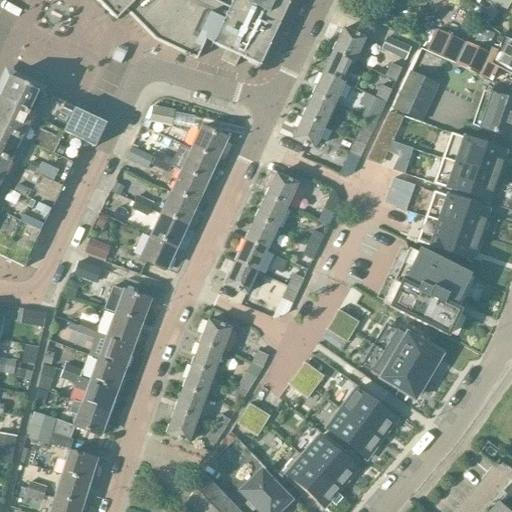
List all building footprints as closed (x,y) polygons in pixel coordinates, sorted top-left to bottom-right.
[(94,0),(115,21),(125,11),(154,41),(196,60),(205,40),(211,43),(211,44),(259,66),(289,0),(94,0)] [(342,30),(327,63),(348,73),(363,40),(342,30)] [(428,48),(426,52),(455,65),(456,62),(465,44),(455,39),(437,30),(428,48)] [(387,38),(381,51),(405,62),(411,49),(387,38)] [(457,63),(456,65),(492,81),(493,79),(501,65),(511,71),(511,44),(508,43),(502,54),(492,49),(488,56),(466,45),(457,63)] [(116,49),(110,60),(120,64),(125,53),(121,51),(116,49)] [(234,67),(236,62),(239,57),(225,51),(221,61),(234,67)] [(327,63),(312,96),(333,105),(348,73),(327,63)] [(390,63),(384,77),(396,83),(402,69),(401,69),(390,63)] [(411,72),(393,110),(421,123),(438,85),(411,72)] [(7,77),(0,92),(0,182),(43,94),(7,77)] [(379,87),(369,110),(381,116),(391,92),(379,87)] [(489,94),(477,128),(479,129),(509,140),(511,131),(511,102),(491,95),(489,94)] [(312,96),(302,118),(323,127),(333,105),(312,96)] [(170,126),(173,112),(152,108),(149,121),(170,126)] [(62,132),(62,133),(83,144),(93,148),(94,148),(105,124),(73,109),(62,132)] [(302,118),(291,140),(312,150),(323,127),(302,118)] [(364,120),(354,142),(366,147),(376,125),(364,120)] [(201,128),(190,150),(215,162),(225,139),(201,128)] [(38,130),(31,145),(52,155),(59,140),(38,130)] [(455,137),(447,162),(500,179),(505,165),(501,164),(505,153),(455,137)] [(349,154),(361,159),(366,147),(354,142),(349,154)] [(146,169),(151,159),(151,158),(131,149),(126,159),(146,169)] [(190,150),(180,172),(205,183),(215,162),(190,150)] [(152,165),(158,169),(164,158),(156,155),(152,165)] [(164,158),(158,169),(167,173),(172,162),(164,158)] [(447,162),(439,188),(488,204),(492,193),(496,194),(500,179),(447,162)] [(180,172),(170,193),(195,205),(205,183),(180,172)] [(274,176),(264,198),(286,207),(296,185),(274,176)] [(13,193),(23,198),(26,190),(16,185),(13,193)] [(170,193),(159,216),(184,227),(195,205),(170,193)] [(437,196),(428,221),(482,238),(486,224),(482,223),(486,212),(437,196)] [(131,209),(139,212),(144,201),(136,198),(131,209)] [(264,198),(254,220),(276,229),(286,207),(264,198)] [(144,201),(139,212),(147,216),(152,205),(144,201)] [(37,204),(33,211),(45,217),(48,210),(37,204)] [(322,209),(316,222),(327,227),(333,214),(322,209)] [(41,234),(0,214),(0,258),(24,270),(41,234)] [(159,216),(149,237),(174,249),(184,227),(159,216)] [(254,220),(244,242),(265,251),(276,229),(254,220)] [(428,221),(420,247),(470,262),(473,252),(477,253),(482,238),(428,221)] [(312,231),(306,244),(317,249),(323,236),(323,235),(312,231)] [(164,271),(174,249),(149,237),(139,259),(164,271)] [(244,242),(234,264),(255,273),(265,251),(244,242)] [(102,260),(106,250),(86,243),(82,254),(102,260)] [(306,244),(301,256),(311,261),(312,261),(317,249),(306,244)] [(383,302),(381,305),(387,308),(447,336),(458,312),(457,311),(454,309),(460,295),(464,297),(474,277),(470,276),(417,250),(416,252),(416,253),(408,249),(407,251),(383,302)] [(93,282),(98,270),(79,263),(75,275),(93,282)] [(234,264),(224,286),(245,295),(255,273),(234,264)] [(292,275),(286,287),(297,292),(303,279),(292,275)] [(68,281),(65,287),(62,295),(73,298),(78,285),(68,281)] [(112,287),(102,310),(114,315),(140,324),(148,301),(123,291),(112,287)] [(286,287),(280,299),(291,304),(297,292),(286,287)] [(21,325),(41,329),(44,314),(23,310),(21,325)] [(114,315),(105,338),(131,347),(140,324),(114,315)] [(76,333),(84,336),(88,323),(81,321),(76,333)] [(207,322),(199,345),(220,353),(229,330),(207,322)] [(88,323),(84,336),(93,339),(97,327),(88,323)] [(396,330),(383,351),(429,380),(437,367),(434,365),(439,356),(396,330)] [(105,338),(97,360),(123,369),(131,347),(105,338)] [(14,343),(11,360),(15,361),(15,363),(20,364),(19,369),(31,371),(37,348),(14,343)] [(199,345),(190,367),(212,375),(220,353),(199,345)] [(256,351),(250,364),(259,369),(261,370),(267,356),(256,351)] [(383,351),(370,372),(412,399),(417,390),(421,392),(429,380),(383,351)] [(97,360),(89,382),(115,391),(123,369),(97,360)] [(303,363),(286,385),(306,400),(322,377),(303,363)] [(64,364),(58,379),(74,385),(77,377),(79,378),(82,371),(64,364)] [(42,365),(37,388),(47,392),(55,369),(42,365)] [(0,366),(0,372),(12,375),(12,378),(23,379),(25,371),(19,370),(14,369),(0,366)] [(190,367),(182,390),(203,398),(212,375),(190,367)] [(244,373),(240,380),(249,386),(250,387),(255,379),(254,379),(244,373)] [(74,385),(73,389),(85,393),(81,405),(107,414),(115,391),(89,382),(79,378),(77,377),(74,385)] [(240,380),(230,396),(239,402),(240,402),(250,387),(249,386),(240,380)] [(42,406),(47,393),(38,389),(35,397),(35,398),(34,403),(42,406)] [(182,390),(173,412),(195,420),(203,398),(182,390)] [(354,390),(339,410),(380,440),(395,420),(354,390)] [(72,401),(67,413),(77,416),(73,427),(98,437),(107,414),(81,405),(72,401)] [(248,404),(235,425),(256,437),(268,417),(248,404)] [(339,410),(324,430),(365,460),(380,440),(339,410)] [(186,443),(195,420),(173,412),(165,435),(186,443)] [(33,414),(29,428),(50,435),(55,420),(33,414)] [(219,415),(212,426),(221,432),(222,432),(229,421),(228,420),(219,415)] [(212,426),(204,438),(214,444),(222,432),(221,432),(212,426)] [(47,446),(50,435),(29,428),(25,440),(47,446)] [(0,434),(0,448),(13,450),(15,437),(0,434)] [(317,438),(300,456),(339,490),(355,471),(317,438)] [(0,448),(0,461),(11,464),(13,450),(0,448)] [(22,449),(18,464),(19,464),(27,466),(31,451),(23,449),(22,449)] [(68,452),(61,476),(87,484),(95,461),(68,452)] [(300,456),(284,475),(322,509),(339,490),(300,456)] [(239,492),(258,511),(277,511),(289,501),(260,471),(239,492)] [(61,476),(54,499),(80,507),(87,484),(61,476)] [(192,511),(237,511),(204,476),(196,489),(185,503),(192,511)] [(29,482),(27,489),(43,495),(46,487),(29,482)] [(505,495),(488,511),(511,511),(511,484),(510,483),(501,492),(505,495)] [(24,497),(41,502),(43,495),(27,489),(24,497)] [(54,499),(49,511),(78,511),(80,507),(54,499)]
